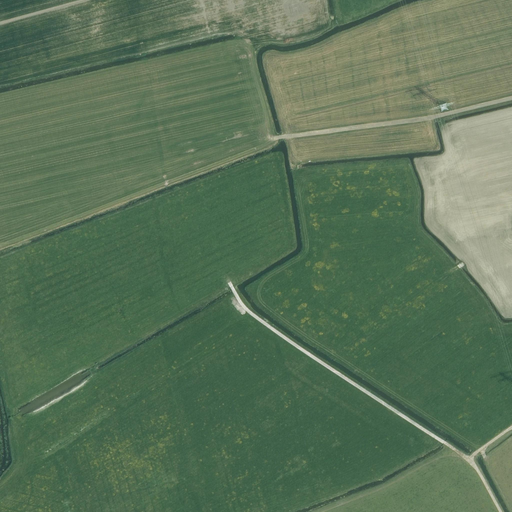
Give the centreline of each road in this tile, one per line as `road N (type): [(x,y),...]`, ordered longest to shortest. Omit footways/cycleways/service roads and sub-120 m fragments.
road 1 (track): [(229,282),(251,313),(469,460)]
road 2 (track): [(275,137),(511,98)]
